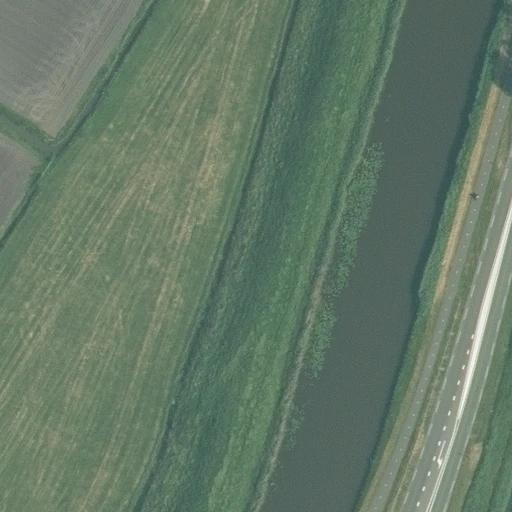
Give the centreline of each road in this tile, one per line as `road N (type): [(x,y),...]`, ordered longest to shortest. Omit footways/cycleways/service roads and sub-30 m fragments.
road 1 (primary): [(481,327),(420,511)]
road 2 (primary): [(481,327),(511,204)]
